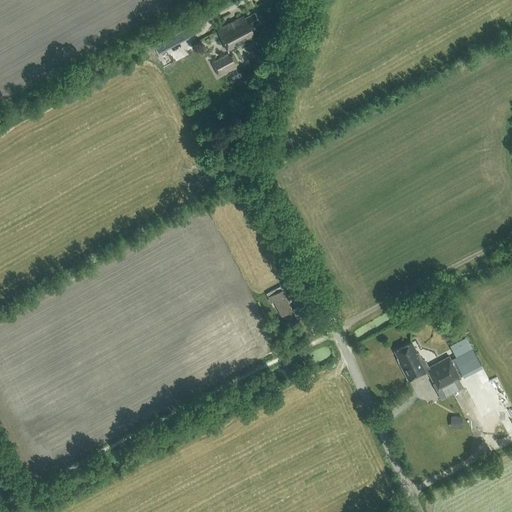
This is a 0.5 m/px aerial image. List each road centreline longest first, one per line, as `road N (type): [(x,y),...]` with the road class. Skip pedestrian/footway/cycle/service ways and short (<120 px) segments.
road 1 (unclassified): [(416,511),(252,172),(251,152),(304,0)]
road 2 (track): [(330,332),(511,236)]
